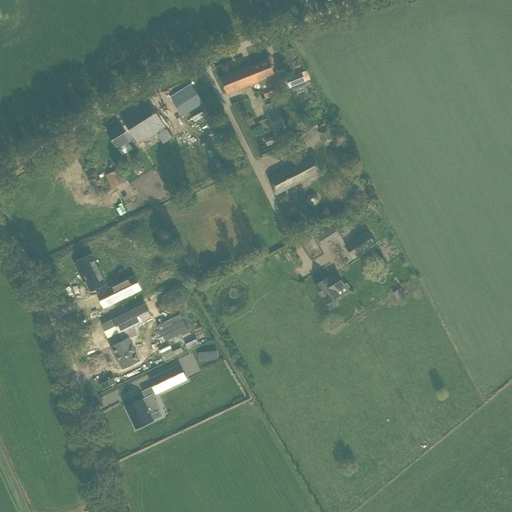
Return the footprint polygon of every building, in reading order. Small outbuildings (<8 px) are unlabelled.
[(258,82),(265,98),(273,95),(278,93),(275,85),(276,81),(274,75),(275,75),(268,59),(252,65),(258,82)] [(258,82),(252,65),(220,78),(227,94),(258,82)] [(306,71),(301,73),(305,82),(310,80),(306,71)] [(289,89),(305,82),(301,73),(301,72),(285,79),(289,89)] [(108,132),(122,155),(166,127),(146,97),(119,114),(124,122),(108,132)] [(264,105),(271,123),(272,122),(276,132),(286,128),(282,119),(283,118),(276,100),(264,105)] [(255,124),(252,117),(246,120),(249,126),(255,124)] [(319,132),(325,146),(334,142),(327,129),(319,132)] [(264,140),(267,146),(275,143),(272,136),(264,140)] [(293,166),(268,177),(276,195),(323,174),(313,152),(292,163),(293,166)] [(121,183),(115,170),(106,175),(112,188),(121,183)] [(324,230),(316,235),(322,245),(330,240),(324,230)] [(367,231),(345,245),(353,259),(376,245),(367,231)] [(134,275),(110,287),(98,264),(92,252),(74,261),(80,273),(82,272),(90,290),(97,286),(100,292),(107,289),(113,302),(140,288),(134,275)] [(345,285),(338,274),(329,279),(328,277),(316,284),(319,289),(318,290),(319,292),(327,304),(340,296),(336,290),(345,285)] [(121,341),(109,347),(113,357),(115,356),(121,369),(137,361),(127,340),(135,336),(131,326),(149,317),(143,305),(111,320),(117,333),(120,331),(123,337),(120,338),(121,341)] [(138,365),(125,368),(127,375),(117,377),(121,391),(143,386),(138,365)] [(179,365),(149,379),(153,386),(156,392),(156,393),(186,379),(179,365)] [(125,406),(136,428),(147,423),(152,421),(153,420),(153,419),(150,414),(160,410),(152,394),(145,397),(143,398),(142,398),(125,406)]
